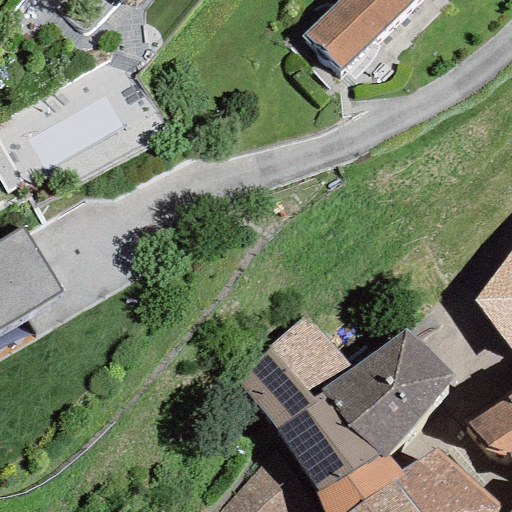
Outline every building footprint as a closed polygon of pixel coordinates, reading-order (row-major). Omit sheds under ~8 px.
[(121,0),(133,9),(141,0),(121,0)] [(412,0),(340,0),(304,36),(340,71),(412,0)] [(22,228),(0,240),(0,327),(60,292),(22,228)] [(511,250),(474,302),(511,350),(511,250)] [(319,390),(352,368),(306,314),(266,347),(269,350),(232,378),(274,429),(314,402),(311,399),(322,393),(319,390)] [(453,377),(404,329),(352,368),(319,390),(322,393),(380,458),(387,455),(453,377)] [(314,402),(274,429),(286,443),(315,494),(380,458),(322,393),(311,399),(314,402)] [(508,455),(511,452),(511,393),(466,424),(464,432),(477,448),(508,455)] [(307,511),(315,494),(286,443),(219,511),(307,511)] [(497,511),(500,505),(435,449),(400,470),(403,474),(394,480),(417,511),(497,511)] [(347,511),(394,480),(403,474),(400,470),(397,466),(387,455),(380,458),(315,494),(321,510),(321,511),(347,511)] [(417,511),(394,480),(347,511),(417,511)]
